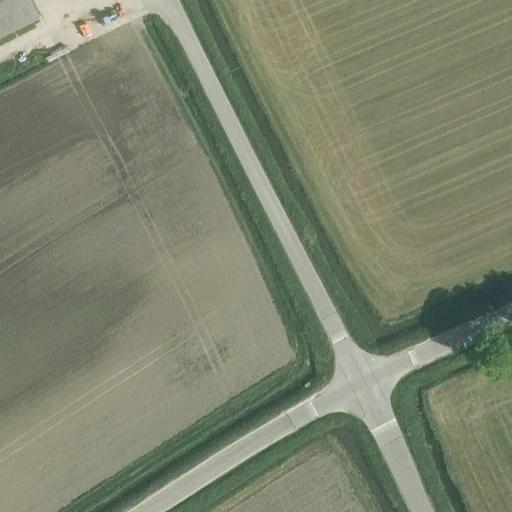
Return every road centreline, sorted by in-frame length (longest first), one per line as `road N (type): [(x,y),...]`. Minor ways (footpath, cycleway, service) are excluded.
road 1 (unclassified): [(362,383),(168,0)]
road 2 (tertiary): [(150,511),(362,383)]
road 3 (tertiary): [(362,383),(511,315)]
road 4 (unclassified): [(424,511),(362,383)]
